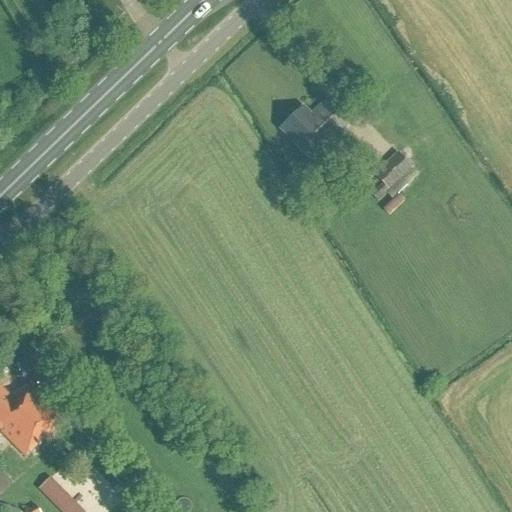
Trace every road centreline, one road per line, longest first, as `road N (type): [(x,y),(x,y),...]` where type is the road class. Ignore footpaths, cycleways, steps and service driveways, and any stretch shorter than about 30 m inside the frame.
road 1 (unclassified): [(5,242),(186,69)]
road 2 (primary): [(0,196),(160,42)]
